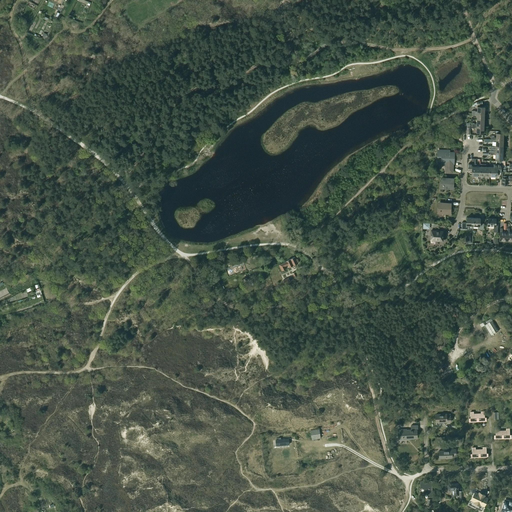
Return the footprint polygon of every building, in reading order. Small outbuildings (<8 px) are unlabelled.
[(453,163),(454,153),(447,153),(447,150),(444,150),(444,151),(438,150),(438,156),(442,156),(442,163),(446,163),(446,172),(452,172),(452,163),(453,163)] [(479,167),(476,167),(476,164),(475,164),(475,159),(471,159),(471,164),(468,164),(468,172),(472,172),(472,176),(479,176),(479,167)] [(489,177),(490,167),(486,167),(486,165),(479,164),(479,167),(479,176),(479,177),(485,177),(489,177)] [(490,167),(489,177),(497,177),(497,171),(501,171),(501,165),(493,165),(493,167),(490,167)] [(453,189),(453,179),(443,178),(442,188),(453,189)] [(450,214),(450,203),(440,203),(440,213),(450,214)] [(473,226),(473,218),(467,218),(467,223),(462,223),(462,229),(468,229),(468,226),(473,226)] [(473,218),(473,226),(478,226),(478,229),(483,230),(484,223),(480,223),(480,218),(473,218)] [(497,232),(498,226),(498,222),(496,222),(496,219),(488,218),(488,226),(494,226),(494,232),(497,232)] [(443,239),(443,231),(431,231),(431,239),(443,239)] [(295,260),(294,257),(286,262),(282,264),(279,265),(282,271),(286,269),(285,267),(288,265),(289,268),(297,264),(297,263),(299,262),(297,259),(295,260)] [(484,325),(491,336),(498,331),(492,320),(489,322),(490,322),(484,325)] [(477,414),(478,421),(486,421),(486,417),(484,417),(484,411),(481,411),(481,413),(477,414)] [(478,421),(477,414),(473,414),(473,412),(470,412),(470,418),(469,418),(469,422),(478,421)] [(435,415),(436,422),(442,422),(450,422),(450,414),(435,415)] [(417,438),(417,432),(417,430),(418,430),(417,425),(411,426),(411,430),(406,430),(406,429),(398,430),(398,440),(407,440),(407,439),(417,438)] [(312,440),(320,438),(319,429),(310,431),(312,440)] [(503,438),(502,431),(498,431),(498,429),(495,429),(496,435),(494,435),(494,439),(503,438)] [(502,431),(503,438),(511,438),(511,434),(509,434),(509,429),(506,429),(506,431),(502,431)] [(479,449),(479,457),(488,457),(488,453),(486,453),(486,447),(483,447),(483,449),(479,449)] [(479,457),(479,449),(475,449),(475,448),(472,448),(472,453),(471,454),(471,457),(479,457)] [(439,458),(452,458),(452,456),(456,455),(456,449),(451,449),(452,450),(439,451),(439,458)] [(432,481),(420,481),(420,488),(424,488),(424,493),(428,493),(428,497),(432,496),(432,481)] [(448,484),(448,490),(452,490),(453,496),(460,495),(460,498),(463,498),(462,491),(458,492),(458,484),(448,484)] [(475,492),(471,500),(475,502),(474,503),(479,506),(480,504),(484,506),(488,499),(484,497),(485,495),(479,493),(478,494),(475,492)] [(511,511),(511,501),(505,500),(504,503),(503,502),(502,507),(503,508),(502,511),(507,511),(511,511)]
